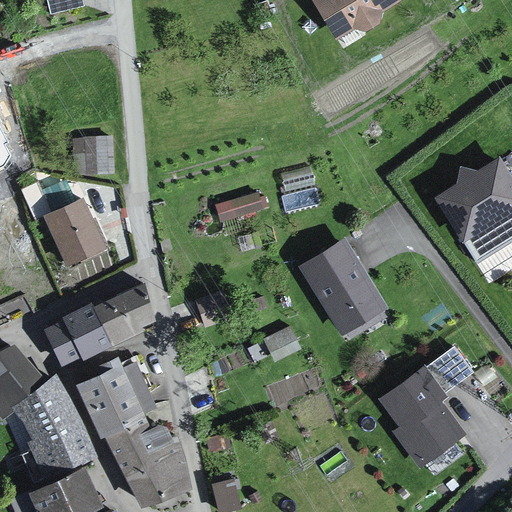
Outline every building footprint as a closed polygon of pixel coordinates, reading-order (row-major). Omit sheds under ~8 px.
[(305,0),(330,41),(398,0),(305,0)] [(115,138),(71,140),(71,174),(113,176),(115,138)] [(511,243),(511,185),(495,158),(473,172),(456,168),(451,186),(428,200),(472,269),(511,243)] [(264,211),(257,193),(218,207),(225,225),(264,211)] [(80,201),(39,216),(63,267),(101,249),(80,201)] [(340,241),(294,271),(344,350),(391,320),(340,241)] [(89,306),(39,331),(58,370),(76,361),(79,364),(109,350),(155,323),(144,285),(89,306)] [(218,285),(197,292),(206,319),(227,312),(218,285)] [(268,311),(265,300),(245,305),(248,316),(268,311)] [(300,352),(290,331),(262,343),(273,365),(300,352)] [(0,409),(4,412),(43,383),(8,346),(0,350),(0,409)] [(82,380),(70,384),(94,441),(100,438),(139,418),(152,408),(130,358),(116,365),(112,358),(101,362),(98,357),(76,366),(82,380)] [(426,370),(386,400),(406,427),(398,433),(421,464),(463,432),(440,402),(446,397),(426,370)] [(43,383),(4,412),(34,487),(90,464),(66,423),(43,383)] [(139,418),(100,438),(136,508),(188,492),(176,437),(151,414),(139,418)] [(98,511),(79,470),(19,496),(26,511),(98,511)] [(234,482),(210,487),(215,511),(240,511),(241,511),(234,482)]
